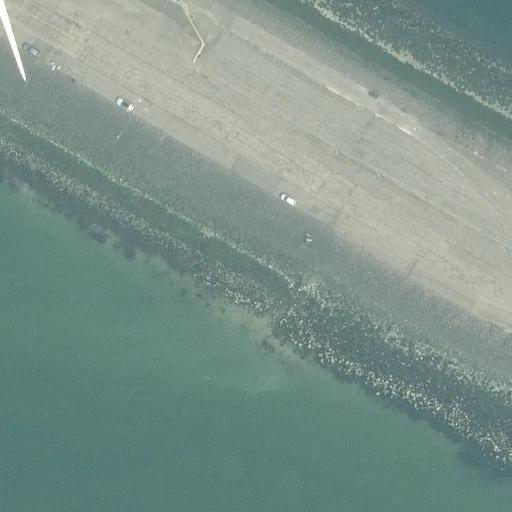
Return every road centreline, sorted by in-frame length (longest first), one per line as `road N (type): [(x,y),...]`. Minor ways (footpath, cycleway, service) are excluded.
road 1 (unclassified): [(511,319),(419,278),(0,26)]
road 2 (unclassified): [(188,0),(403,121),(511,213)]
